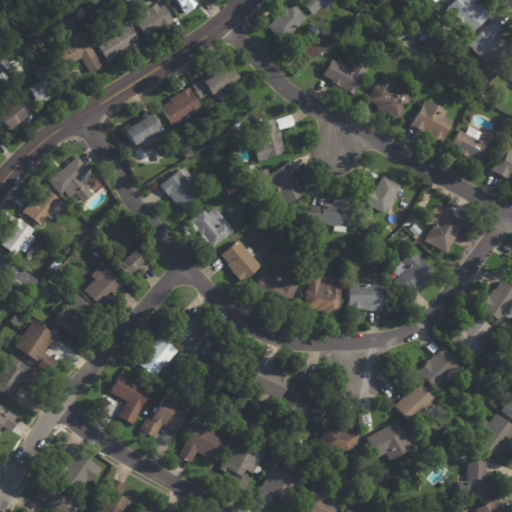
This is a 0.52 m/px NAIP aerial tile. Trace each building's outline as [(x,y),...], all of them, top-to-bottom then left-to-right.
[(130,0),(118,8),(114,0),(130,0)] [(191,0),(195,5),(181,15),(169,0),(191,0)] [(334,0),(325,9),(321,5),(311,14),(298,0),(334,0)] [(474,0),(472,2),(475,6),(478,3),(489,15),(466,36),(442,9),(452,0),(474,0)] [(292,29),(280,40),(265,25),(274,16),(273,14),(283,4),(285,6),(289,1),(304,17),(292,29)] [(160,6),(170,21),(143,39),(130,19),(154,4),(156,8),(160,6)] [(72,12),(80,7),(85,16),(78,20),(72,12)] [(379,17),(374,21),(369,16),(373,12),(379,17)] [(137,44),(117,57),(116,55),(104,63),(92,45),(108,34),(105,29),(120,18),(137,44)] [(494,20),(502,28),(496,34),(505,44),(485,63),(466,43),(492,18),(494,20)] [(311,22),(316,28),(311,32),(306,27),(311,22)] [(391,34),(401,25),(407,31),(397,40),(391,34)] [(422,32),(418,35),(414,31),(419,26),(423,31),(422,32)] [(100,67),(89,74),(79,58),(66,66),(56,51),(71,42),(69,37),(78,31),(100,67)] [(300,39),(302,37),(305,38),(307,40),(307,43),(306,44),(305,45),(303,46),(301,45),(300,44),(299,42),(299,41),(300,39)] [(6,62),(9,66),(14,62),(21,72),(10,79),(0,65),(0,58),(2,57),(6,62)] [(355,63),(366,68),(352,94),(330,82),(330,80),(321,75),(330,58),(349,69),(353,61),(355,63)] [(234,86),(214,97),(211,91),(197,99),(189,84),(216,68),(217,70),(228,64),(239,83),(234,86)] [(54,88),(57,93),(42,102),(41,101),(34,105),(31,101),(30,102),(23,90),(37,81),(31,72),(40,66),(54,88)] [(392,79),(393,80),(387,91),(393,94),(397,86),(410,93),(396,119),(374,107),(375,105),(366,99),(374,84),(376,84),(382,73),(392,79)] [(486,88),(489,82),(494,85),(491,91),(486,88)] [(205,116),(193,124),(188,115),(170,126),(158,107),(168,101),(166,98),(187,86),(205,116)] [(426,136),(428,132),(423,129),(421,132),(409,125),(424,98),(446,111),(443,115),(451,120),(439,142),(426,136)] [(23,116),(6,130),(0,122),(0,108),(11,100),(23,116)] [(158,125),(163,133),(143,146),(138,138),(130,144),(120,128),(149,110),(158,125)] [(506,117),(511,120),(508,127),(502,123),(506,117)] [(273,120),(275,129),(277,128),(284,152),(256,161),(252,146),(261,143),(255,123),(272,118),(273,120)] [(470,157),(466,154),(464,157),(457,153),(458,150),(448,145),(457,129),(464,132),(467,125),(494,139),(480,165),(471,161),(473,158),(470,157)] [(186,146),(191,153),(184,158),(179,150),(186,146)] [(504,147),(511,151),(511,181),(489,169),(502,146),(504,147)] [(77,158),(86,169),(76,177),(89,193),(80,201),(78,199),(72,204),(61,190),(57,194),(46,180),(75,156),(77,158)] [(289,162),(295,173),(292,174),(295,180),(298,178),(305,191),(281,205),(275,192),(270,195),(264,186),(258,189),(251,177),(265,169),(267,173),(288,161),(289,162)] [(185,181),(198,197),(181,210),(177,204),(175,206),(165,194),(157,184),(176,168),(178,171),(183,167),(190,177),(185,181)] [(233,168),(240,167),(242,172),(241,173),(241,174),(238,175),(238,173),(234,174),(233,168)] [(390,199),(382,213),(355,198),(363,185),(371,190),(380,175),(398,186),(390,199)] [(226,190),(233,186),(236,190),(229,194),(226,190)] [(63,206),(51,220),(46,216),(38,226),(19,211),(31,197),(34,200),(44,187),(64,204),(63,206)] [(308,223),(310,205),(320,206),(320,202),(331,203),(331,198),(347,199),(344,232),(332,231),(333,225),(308,223)] [(455,206),(466,212),(444,252),(422,240),(429,227),(423,224),(432,207),(439,210),(440,208),(450,214),(455,206)] [(205,242),(195,231),(188,237),(179,227),(201,209),(205,213),(212,207),(232,230),(210,248),(205,242)] [(19,220),(31,229),(28,234),(32,237),(26,245),(22,242),(12,255),(0,245),(0,241),(8,231),(6,231),(16,218),(18,219),(18,220),(19,220)] [(249,249),(253,254),(251,257),(258,265),(240,282),(225,265),(226,264),(218,255),(236,240),(245,250),(247,248),(249,249)] [(146,263),(127,278),(126,277),(125,278),(113,263),(130,249),(138,259),(141,256),(146,262),(146,263)] [(426,278),(418,286),(416,284),(405,296),(391,281),(392,279),(389,276),(393,272),(390,269),(410,250),(431,270),(427,274),(428,276),(426,278)] [(0,255),(37,281),(22,304),(0,288),(0,255)] [(47,266),(54,258),(60,263),(53,271),(47,266)] [(119,286),(98,307),(80,289),(102,266),(120,284),(119,286)] [(271,280),(279,284),(283,276),(297,283),(284,308),(251,291),(260,274),(271,280)] [(316,276),(319,276),(319,282),(326,283),(326,281),(339,282),(337,314),(321,313),(321,311),(311,311),(311,308),(302,308),(304,290),(306,290),(307,276),(316,276)] [(511,299),(510,303),(499,321),(478,308),(486,295),(487,295),(491,289),(492,290),(498,280),(511,288),(511,299)] [(361,284),(382,285),(380,311),(346,309),(348,283),(361,284)] [(90,309),(70,334),(51,318),(72,293),(91,308),(90,309)] [(183,310),(209,333),(190,354),(179,344),(181,342),(174,335),(176,333),(174,331),(171,336),(162,328),(180,307),(183,310)] [(448,339),(461,324),(463,326),(473,314),(494,332),(471,359),(448,339)] [(52,343),(50,346),(46,344),(41,352),(55,361),(46,375),(34,366),(36,362),(13,347),(31,320),(56,337),(52,343)] [(503,321),(509,326),(505,331),(499,326),(503,321)] [(233,340),(228,349),(249,361),(235,386),(224,380),(228,372),(208,361),(217,344),(219,345),(224,335),(233,340)] [(151,377),(134,362),(157,336),(174,351),(171,355),(176,359),(170,366),(165,362),(151,377)] [(457,375),(449,383),(443,377),(431,388),(415,371),(442,344),(461,363),(459,366),(463,370),(457,375)] [(481,358),(489,347),(494,351),(486,362),(481,358)] [(32,389),(17,379),(6,396),(0,391),(0,367),(8,355),(40,377),(32,389)] [(260,365),(267,369),(268,367),(289,377),(278,399),(268,394),(264,401),(250,394),(253,388),(248,385),(257,364),(260,365)] [(505,375),(500,381),(495,377),(502,370),(507,374),(505,375)] [(142,386),(149,390),(139,407),(141,408),(131,424),(117,416),(126,402),(108,391),(118,373),(142,386)] [(299,379),(310,385),(305,396),(324,405),(315,422),(308,419),(305,425),(279,412),(296,378),(299,379)] [(393,404),(409,390),(405,386),(414,378),(434,399),(408,423),(392,405),(393,404)] [(478,380),(485,387),(478,394),(471,387),(478,380)] [(511,420),(499,410),(502,406),(498,403),(507,391),(510,394),(511,391),(511,420)] [(167,429),(160,425),(152,439),(138,431),(146,418),(149,420),(163,394),(187,408),(174,433),(167,429)] [(16,419),(10,429),(0,423),(0,406),(1,407),(0,408),(0,416),(1,417),(5,410),(17,418),(16,419)] [(219,412),(226,416),(223,421),(217,418),(219,412)] [(511,431),(494,456),(473,441),(480,430),(477,427),(483,419),(487,422),(493,413),(511,426),(511,431)] [(278,416),(288,420),(283,432),(273,428),(278,416)] [(447,416),(452,421),(446,427),(441,422),(447,416)] [(239,417),(249,422),(246,429),(236,423),(239,417)] [(215,449),(209,460),(194,452),(188,462),(176,455),(195,421),(222,437),(215,449)] [(367,442),(365,439),(396,421),(411,448),(392,459),(388,451),(376,458),(367,442)] [(349,431),(359,434),(352,459),(317,449),(324,424),(349,431)] [(450,440),(468,449),(462,460),(444,451),(450,440)] [(63,444),(98,468),(78,498),(51,479),(63,461),(53,454),(61,443),(63,444)] [(240,475),(234,487),(224,482),(228,475),(217,469),(230,445),(243,452),(246,445),(262,453),(256,465),(261,468),(258,474),(252,471),(251,474),(243,469),(240,475)] [(484,463),(483,489),(484,489),(484,498),(455,497),(456,481),(465,481),(465,460),(484,461),(484,463)] [(273,496),(272,495),(266,505),(253,498),(271,464),(300,479),(290,500),(281,495),(279,499),(273,496)] [(112,479),(123,485),(118,494),(123,497),(124,495),(133,500),(126,511),(91,511),(100,495),(107,499),(110,494),(103,490),(110,478),(112,479)] [(336,506),(332,511),(298,511),(302,507),(296,503),(302,493),(306,496),(315,480),(328,488),(324,495),(338,503),(336,506)] [(84,506),(81,511),(49,511),(42,508),(44,504),(33,499),(41,483),(84,506)] [(394,499),(405,506),(401,511),(397,511),(390,506),(394,499)] [(493,501),(499,511),(467,511),(492,499),(493,501)]
